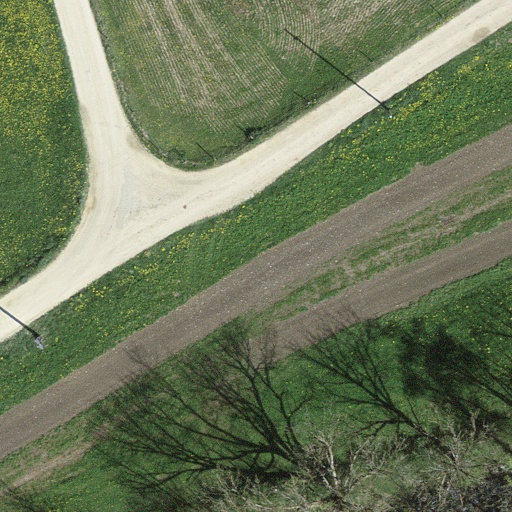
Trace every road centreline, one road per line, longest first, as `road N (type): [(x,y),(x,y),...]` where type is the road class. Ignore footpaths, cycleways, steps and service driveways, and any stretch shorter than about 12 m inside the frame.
road 1 (track): [(0,325),(509,0)]
road 2 (track): [(65,0),(139,238)]
